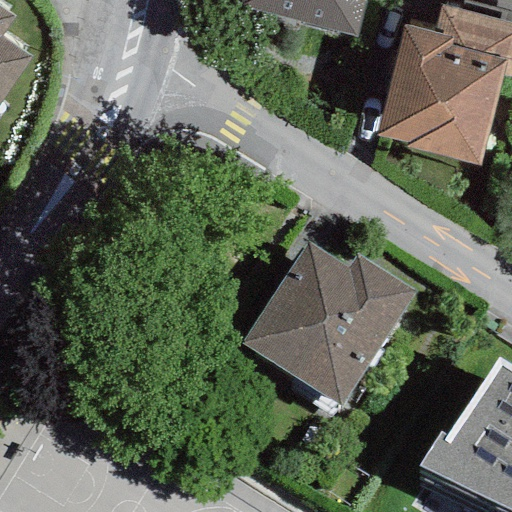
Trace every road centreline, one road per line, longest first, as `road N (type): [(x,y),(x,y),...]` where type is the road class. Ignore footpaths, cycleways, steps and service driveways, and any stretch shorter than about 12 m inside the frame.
road 1 (residential): [(511,295),(153,62)]
road 2 (residential): [(0,275),(153,62)]
